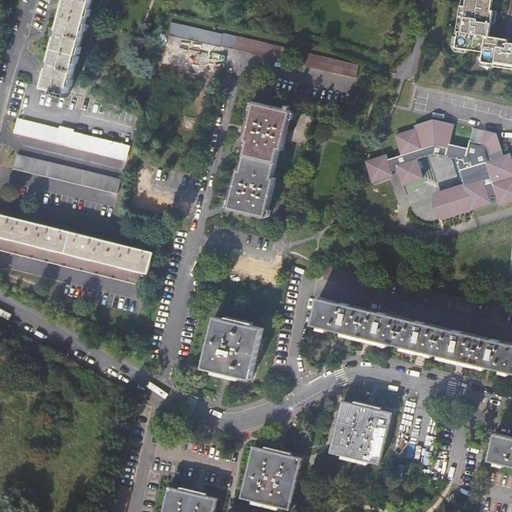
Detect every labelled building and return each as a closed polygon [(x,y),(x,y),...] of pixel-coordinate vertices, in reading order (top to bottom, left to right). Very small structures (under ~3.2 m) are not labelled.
[(91,0),(66,0),(59,31),(56,30),(55,35),(57,36),(50,62),(48,61),(47,66),(49,67),(44,88),(68,94),(91,0)] [(492,38),(493,32),(486,31),(487,24),(494,25),(497,26),(498,13),(492,12),(493,0),(467,0),(466,8),(462,8),(458,33),(461,34),(459,50),(485,54),(484,64),(496,66),(496,68),(511,70),(511,44),(510,44),(510,47),(500,46),(501,39),(492,38)] [(220,45),(285,60),(287,48),(224,33),(224,34),(171,21),(168,34),(220,47),(220,45)] [(213,74),(216,61),(165,49),(162,62),(213,74)] [(304,66),(356,78),(358,65),(307,53),(304,66)] [(241,172),(232,210),(269,219),(279,180),(274,179),(280,153),(285,155),(290,135),(293,136),(291,145),(310,150),(318,118),(289,111),(288,114),(256,107),(247,146),(252,147),(246,173),(241,172)] [(457,162),(465,187),(470,206),(471,209),(498,200),(503,199),(499,183),(511,178),(511,158),(510,153),(492,159),(486,143),(470,139),(468,146),(450,142),(453,124),(433,118),(414,124),(415,128),(396,134),(402,153),(388,158),(387,154),(367,160),(373,180),(393,174),(392,171),(399,168),(403,184),(423,178),(417,158),(436,153),(457,158),(458,161),(457,162)] [(18,119),(15,134),(127,161),(131,147),(18,119)] [(496,134),(473,128),(470,139),(486,143),(492,159),(510,153),(507,142),(500,143),(496,134)] [(18,155),(15,169),(118,194),(121,180),(18,155)] [(500,204),(511,199),(511,178),(499,183),(503,199),(498,200),(500,204)] [(442,214),(470,206),(465,187),(436,196),(442,214)] [(137,194),(134,208),(166,215),(169,202),(137,194)] [(0,250),(140,285),(143,272),(149,273),(155,253),(0,214),(0,250)] [(247,264),(244,277),(277,285),(280,272),(247,264)] [(369,290),(372,277),(326,266),(323,280),(369,290)] [(476,316),(479,303),(427,291),(425,304),(476,316)] [(511,373),(511,344),(319,299),(313,326),(511,373)] [(215,318),(202,369),(252,381),(264,330),(215,318)] [(380,466),(392,415),(344,403),(331,454),(380,466)] [(511,438),(496,434),(490,461),(511,466),(511,438)] [(254,449),(242,499),(290,511),(303,460),(254,449)] [(119,486),(113,511),(125,511),(131,490),(119,486)] [(169,489),(163,511),(215,511),(218,501),(169,489)]
